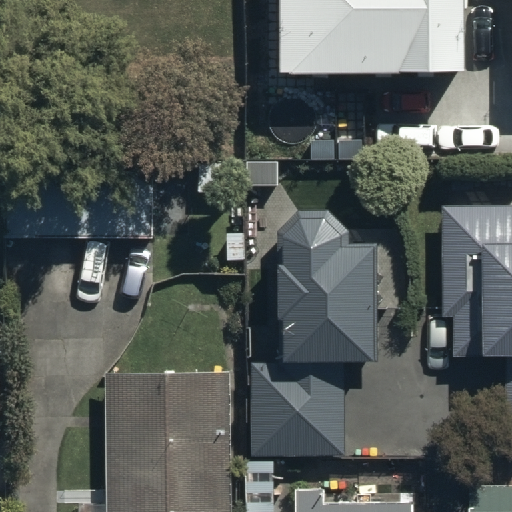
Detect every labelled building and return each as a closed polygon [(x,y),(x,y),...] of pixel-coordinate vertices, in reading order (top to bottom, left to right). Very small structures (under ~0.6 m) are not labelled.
[(465,0),(280,0),(280,73),(466,72),(465,0)] [(3,163),(3,229),(150,229),(150,163),(3,163)] [(511,198),(445,199),(447,307),(455,307),(456,351),(509,350),(510,421),(511,421),(511,198)] [(254,356),(254,447),(344,445),(342,349),(374,348),(372,232),(347,233),(346,222),(327,205),(300,205),(285,220),(284,251),(281,251),(281,303),(284,303),(285,356),(254,356)] [(232,511),(230,363),(103,365),(105,511),(232,511)] [(511,511),(511,477),(465,479),(465,511),(511,511)] [(325,481),(295,481),(294,511),(414,511),(414,494),(325,494),(325,481)]
